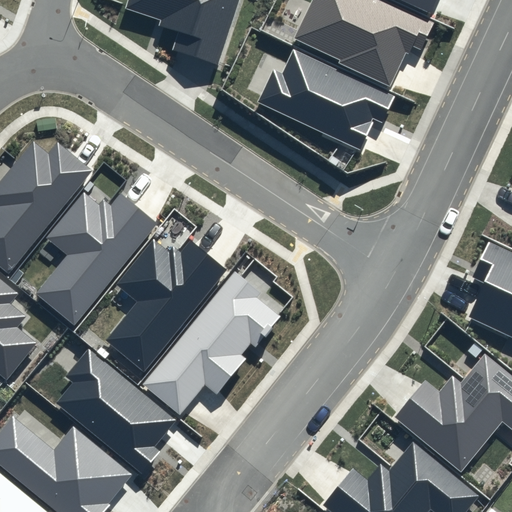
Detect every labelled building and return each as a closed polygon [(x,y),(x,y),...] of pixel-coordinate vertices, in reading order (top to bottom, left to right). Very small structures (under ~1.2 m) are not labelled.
[(236,0),(126,0),(124,6),(160,17),(158,23),(177,29),(171,47),(216,62),(236,0)] [(389,0),(308,0),(292,35),(338,57),(337,60),(389,83),(404,49),(408,51),(411,42),(421,47),(432,20),(389,0)] [(405,0),(429,11),(433,0),(405,0)] [(271,65),(256,99),(359,147),(372,115),(381,119),(393,92),(291,45),(281,70),(271,65)] [(0,263),(7,269),(91,166),(56,138),(47,149),(32,137),(0,176),(0,263)] [(72,320),(155,219),(120,189),(110,202),(102,196),(98,201),(82,189),(45,235),(66,251),(34,289),(72,320)] [(135,298),(104,336),(142,367),(225,266),(186,236),(177,247),(172,243),(168,248),(152,235),(114,280),(135,298)] [(511,249),(487,238),(471,274),(483,280),(467,314),(511,335),(511,249)] [(279,313),(255,294),(258,289),(231,266),(139,378),(177,410),(202,380),(215,390),(246,352),(241,348),(249,339),(254,343),(279,313)] [(19,293),(0,277),(0,373),(7,379),(36,343),(17,327),(26,316),(11,303),(19,293)] [(174,421),(88,349),(65,376),(72,382),(56,402),(141,474),(159,452),(152,446),(174,421)] [(424,377),(393,415),(459,468),(501,418),(511,428),(511,374),(483,351),(460,380),(451,373),(438,389),(424,377)] [(132,475),(73,427),(55,450),(13,416),(0,431),(0,466),(56,511),(103,511),(132,475)] [(352,464),(321,502),(333,511),(424,511),(429,506),(436,511),(460,511),(477,492),(411,438),(389,467),(379,459),(366,475),(352,464)] [(46,511),(0,473),(0,511),(46,511)]
